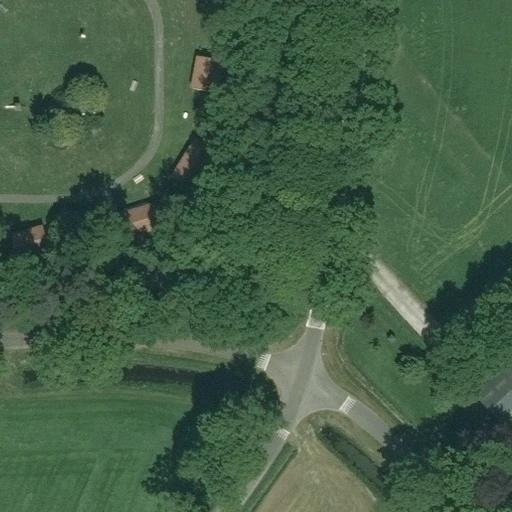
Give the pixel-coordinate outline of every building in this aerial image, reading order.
[(240,0),(214,0),(217,9),(241,3),(240,0)] [(222,65),(198,61),(192,90),(216,94),(222,65)] [(436,124),(447,138),(458,129),(447,115),(436,124)] [(214,158),(193,145),(172,179),(193,191),(214,158)] [(161,227),(155,207),(120,218),(126,238),(161,227)] [(46,252),(40,229),(12,237),(18,260),(46,252)] [(478,375),(466,385),(499,425),(511,412),(511,356),(484,382),(478,375)]
